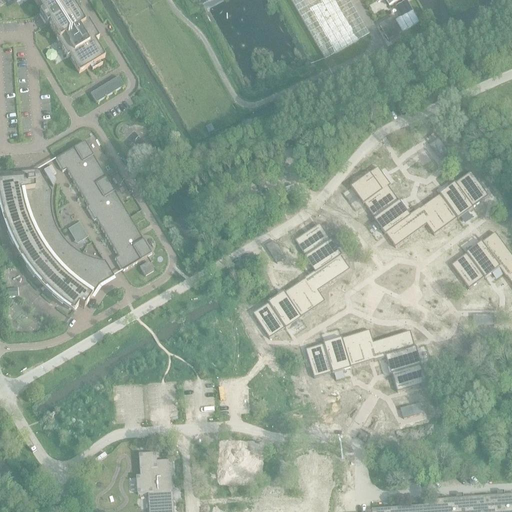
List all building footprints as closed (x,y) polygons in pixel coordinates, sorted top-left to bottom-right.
[(33,0),(42,13),(39,15),(46,26),(49,25),(58,40),(56,41),(67,59),(69,57),(79,74),(105,58),(95,41),(99,39),(88,21),(84,23),(74,8),(77,7),(72,0),(33,0)] [(370,35),(350,0),(290,0),(325,60),(370,35)] [(413,13),(396,22),(402,33),(419,24),(413,13)] [(388,41),(402,33),(396,22),(394,18),(379,26),(388,41)] [(118,78),(90,95),(96,104),(124,87),(118,78)] [(435,143),(431,146),(436,152),(444,147),(438,138),(434,141),(435,143)] [(93,157),(84,142),(55,160),(62,173),(66,171),(81,195),(107,180),(97,164),(95,165),(91,158),(93,157)] [(444,147),(436,152),(440,159),(444,156),(446,158),(450,155),(449,155),(444,147)] [(379,168),(352,187),(396,248),(428,225),(435,236),(458,220),(490,197),(472,172),(411,215),(390,187),(392,186),(379,168)] [(105,262),(103,262),(94,260),(85,257),(77,252),(69,247),(63,240),(58,232),(54,224),(52,215),(51,205),(51,196),(52,193),(40,173),(13,175),(12,173),(0,174),(0,189),(1,198),(4,213),(9,227),(15,241),(22,255),(23,257),(32,269),(41,281),(51,291),(62,301),(74,309),(75,311),(79,306),(84,309),(99,286),(114,277),(105,262)] [(114,193),(107,180),(81,195),(88,207),(86,208),(94,222),(96,221),(103,232),(129,216),(121,204),(119,205),(113,194),(114,193)] [(129,216),(103,232),(118,258),(114,260),(122,272),(152,255),(143,240),(141,241),(137,234),(139,233),(129,216)] [(77,244),(89,237),(80,222),(68,229),(77,244)] [(316,271),(253,314),(270,339),(286,328),(286,329),(303,318),(302,317),(326,301),(319,291),(351,269),(321,224),(296,241),(316,271)] [(467,255),(451,267),(469,291),(485,280),(488,278),(499,270),(506,280),(507,279),(511,285),(511,256),(495,234),(482,244),(482,243),(466,255),(467,255)] [(272,246),(267,249),(271,256),(280,250),(275,242),(271,245),(272,246)] [(280,250),(271,256),(276,263),(280,260),(281,262),(285,259),(280,250)] [(17,289),(5,290),(6,298),(18,297),(17,289)] [(475,321),(473,321),(473,326),(483,326),(483,316),(475,316),(475,321)] [(492,316),(483,316),(483,326),(493,326),(493,321),(492,321),(492,316)] [(324,346),(306,351),(314,380),(332,374),(333,375),(351,369),(371,363),(374,362),(374,363),(386,359),(391,376),(392,375),(398,394),(426,385),(421,367),(422,367),(416,348),(415,348),(410,333),(374,344),(370,332),(343,340),(342,339),(324,345),(324,346)] [(420,404),(410,407),(413,417),(421,414),(419,410),(421,409),(420,404)] [(410,407),(400,410),(402,415),(404,414),(405,419),(413,417),(410,407)] [(105,453),(94,461),(97,464),(107,457),(105,453)] [(140,478),(136,478),(138,495),(148,495),(149,511),(174,511),(172,476),(174,476),(172,461),(157,462),(157,455),(153,455),(139,456),(140,478)] [(203,464),(193,464),(194,476),(204,475),(203,464)] [(413,469),(402,470),(402,480),(406,480),(410,480),(413,479),(413,469)] [(215,475),(205,476),(206,486),(216,485),(215,475)] [(511,511),(511,495),(504,496),(497,496),(463,498),(456,499),(432,501),(432,506),(372,510),(372,511),(511,511)]
